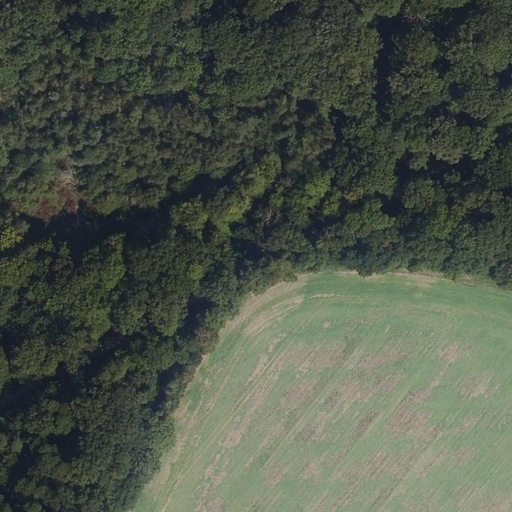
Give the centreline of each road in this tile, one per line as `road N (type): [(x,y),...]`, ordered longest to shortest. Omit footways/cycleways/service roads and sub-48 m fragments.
road 1 (track): [(0,398),(211,282)]
road 2 (track): [(211,282),(364,202)]
road 3 (track): [(511,125),(364,202)]
